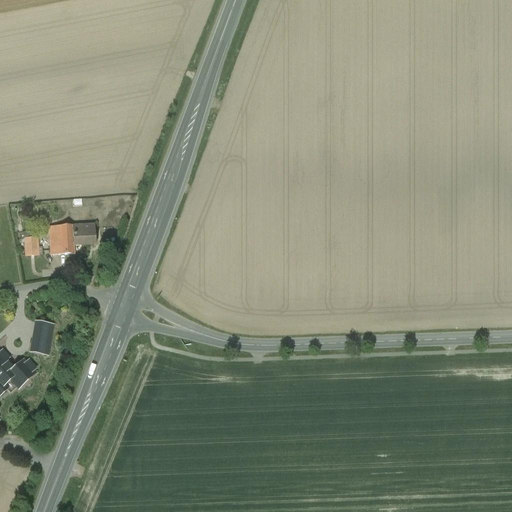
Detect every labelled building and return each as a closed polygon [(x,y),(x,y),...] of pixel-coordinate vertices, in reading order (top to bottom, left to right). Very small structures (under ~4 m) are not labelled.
[(73,227),(50,228),(51,256),(74,255),(74,246),(73,228),(73,227)] [(94,227),(73,228),(74,246),(76,246),(76,245),(93,244),(93,245),(95,245),(94,227)] [(37,238),(26,238),(26,256),(37,255),(37,238)] [(54,326),(35,323),(30,354),(48,357),(54,326)] [(0,348),(0,389),(1,391),(6,387),(10,383),(18,391),(36,375),(16,353),(10,359),(0,348)] [(1,391),(0,389),(0,397),(9,390),(6,387),(1,391)]
